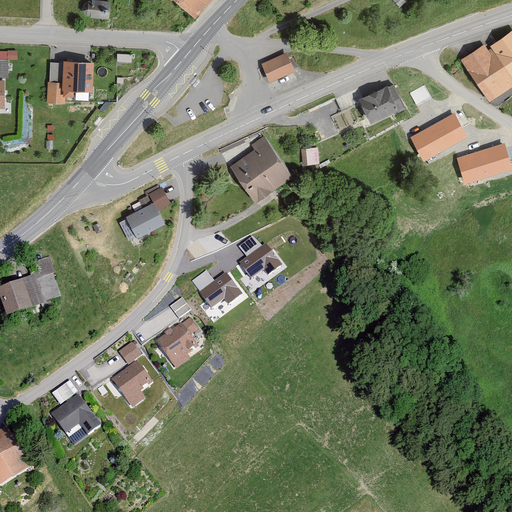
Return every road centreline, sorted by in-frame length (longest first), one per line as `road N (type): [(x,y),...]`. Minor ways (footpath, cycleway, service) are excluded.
road 1 (tertiary): [(179,155),(393,57),(511,16)]
road 2 (unclassified): [(179,155),(189,193),(173,271),(139,312),(9,412)]
road 3 (secondary): [(85,175),(186,56)]
road 4 (unclassified): [(46,34),(164,39),(186,56)]
